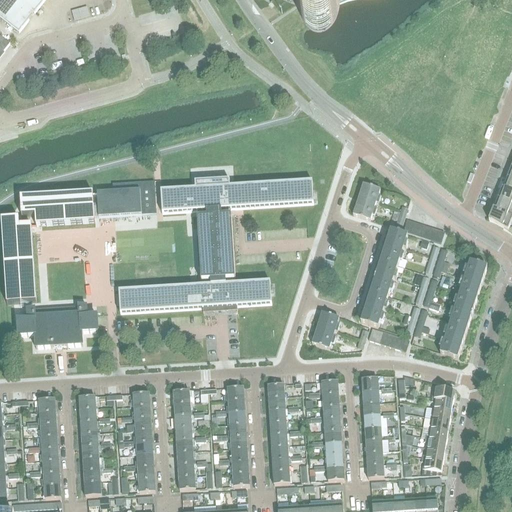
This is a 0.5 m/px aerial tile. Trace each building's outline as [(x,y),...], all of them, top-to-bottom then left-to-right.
[(0,0),(0,18),(1,19),(8,25),(8,24),(19,34),(46,0),(0,0)] [(318,32),(321,32),(324,30),(327,29),(329,27),(331,25),(334,20),(337,15),(339,10),(340,4),(348,1),(351,0),(298,0),(298,2),(299,7),(299,11),(301,16),(303,20),(305,24),(307,26),(308,28),(311,30),(313,31),(316,31),(318,32)] [(0,58),(10,45),(0,37),(0,58)] [(511,181),(507,179),(507,180),(506,179),(503,185),(504,186),(503,189),(502,188),(502,189),(511,193),(511,181)] [(99,219),(110,218),(157,215),(155,182),(113,185),(113,193),(97,194),(99,219)] [(314,205),(312,183),(230,188),(230,182),(196,184),(196,190),(161,192),(163,215),(197,212),(202,288),(119,293),(120,316),(203,310),(203,314),(237,312),(237,308),(271,306),(269,283),(236,285),(235,265),(231,210),(244,210),(314,205)] [(358,201),(376,207),(381,191),(363,186),(358,201)] [(511,193),(502,189),(501,190),(500,189),(498,195),(499,196),(497,200),(511,205),(511,193)] [(95,224),(93,195),(21,199),(22,218),(36,217),(36,228),(95,224)] [(511,217),(511,205),(497,200),(497,201),(496,200),(494,206),(495,206),(493,210),(511,217)] [(371,222),(376,207),(358,201),(353,217),(371,222)] [(511,229),(510,228),(511,223),(511,217),(493,210),(492,214),(490,214),(488,220),(489,220),(489,221),(511,235),(511,229)] [(20,228),(19,220),(2,221),(7,306),(37,304),(32,227),(20,228)] [(409,235),(413,223),(407,221),(404,233),(409,235)] [(414,237),(418,225),(413,223),(409,235),(414,237)] [(420,238),(423,226),(418,225),(414,237),(420,238)] [(425,240),(429,228),(423,226),(420,238),(425,240)] [(430,242),(434,230),(429,228),(425,240),(430,242)] [(435,243),(439,232),(434,230),(430,242),(435,243)] [(381,262),(398,268),(408,237),(391,231),(381,262)] [(439,232),(435,243),(441,245),(445,233),(439,232)] [(388,298),(398,268),(381,262),(371,293),(388,298)] [(460,294),(477,300),(487,269),(470,263),(460,294)] [(378,329),(388,298),(371,293),(361,324),(378,329)] [(468,330),(477,300),(460,294),(450,325),(468,330)] [(87,318),(87,307),(80,307),(80,309),(34,312),(34,310),(27,310),(28,321),(19,322),(20,338),(35,337),(36,350),(83,348),(82,335),(98,334),(97,317),(87,318)] [(317,330),(334,335),(339,320),(322,314),(317,330)] [(458,361),(468,330),(450,325),(440,355),(458,361)] [(329,351),(334,335),(317,330),(312,346),(329,351)] [(374,344),(378,333),(372,331),(369,342),(374,344)] [(379,346),(383,334),(378,333),(374,344),(379,346)] [(385,347),(388,336),(383,334),(379,346),(385,347)] [(390,349),(393,338),(388,336),(385,347),(390,349)] [(395,350),(399,339),(393,338),(390,349),(395,350)] [(400,352),(404,341),(399,339),(395,350),(400,352)] [(404,341),(400,352),(406,354),(409,342),(404,341)] [(415,381),(404,379),(405,381),(405,388),(415,387),(415,381)] [(363,394),(379,393),(378,380),(362,381),(363,394)] [(323,397),(339,396),(338,383),(322,384),(323,397)] [(269,400),(285,399),(284,387),(268,388),(269,400)] [(229,403),(245,402),(244,389),(228,390),(229,403)] [(432,399),(453,403),(455,393),(436,390),(435,397),(432,396),(432,399)] [(175,406),(191,405),(190,393),(174,394),(175,406)] [(364,407),(380,406),(379,393),(363,394),(364,407)] [(134,409),(150,408),(150,395),(134,396),(134,409)] [(324,409),(340,408),(339,396),(323,397),(324,409)] [(80,412),(96,411),(96,398),(80,399),(80,412)] [(270,413),(286,412),(285,399),(269,400),(270,413)] [(452,413),(453,403),(432,399),(431,403),(434,404),(433,410),(452,413)] [(40,415),(56,414),(55,401),(39,402),(40,415)] [(229,415),(245,414),(245,402),(229,403),(229,415)] [(175,419),(191,418),(191,405),(175,406),(175,419)] [(365,419),(381,418),(380,406),(364,407),(365,419)] [(135,421),(151,420),(150,408),(134,409),(135,421)] [(324,422),(340,421),(340,408),(324,409),(324,422)] [(425,419),(450,423),(452,413),(433,410),(427,409),(425,419)] [(81,425),(97,424),(96,411),(80,412),(81,425)] [(271,425),(286,424),(286,412),(270,413),(271,425)] [(41,427),(57,426),(56,414),(40,415),(41,427)] [(230,427),(246,426),(245,414),(229,415),(230,427)] [(176,431),(192,430),(191,418),(175,419),(176,431)] [(365,431),(381,430),(381,418),(365,419),(365,431)] [(448,433),(450,423),(425,419),(424,429),(429,430),(448,433)] [(136,433),(152,432),(151,420),(135,421),(136,433)] [(325,434),(341,433),(340,421),(324,422),(325,434)] [(82,437),(98,436),(97,424),(81,425),(82,437)] [(271,437),(287,436),(286,424),(271,425),(271,437)] [(42,439),(58,438),(57,426),(41,427),(42,439)] [(231,440),(247,439),(246,426),(230,427),(231,440)] [(177,443),(193,442),(192,430),(176,431),(177,443)] [(366,443),(382,442),(381,430),(365,431),(366,443)] [(447,444),(448,433),(429,430),(428,437),(426,436),(425,440),(447,444)] [(137,446),(153,445),(152,432),(136,433),(137,446)] [(326,446),(342,445),(341,433),(325,434),(326,446)] [(83,449),(99,448),(98,436),(82,437),(83,449)] [(272,450),(288,449),(287,436),(271,437),(272,450)] [(43,452),(59,451),(58,438),(42,439),(43,452)] [(232,452),(248,451),(247,439),(231,440),(232,452)] [(445,454),(447,444),(425,440),(425,444),(427,444),(426,451),(445,454)] [(178,455),(194,454),(193,442),(177,443),(178,455)] [(367,456),(383,455),(382,442),(366,443),(367,456)] [(138,458),(153,457),(153,445),(137,446),(138,458)] [(327,458),(343,457),(342,445),(326,446),(327,458)] [(83,461),(99,460),(99,448),(83,449),(83,461)] [(273,462),(289,461),(288,449),(272,450),(273,462)] [(43,464),(59,463),(59,451),(43,452),(43,464)] [(232,464),(248,463),(248,451),(232,452),(232,464)] [(443,464),(445,454),(426,451),(425,457),(423,457),(422,460),(443,464)] [(178,468),(194,467),(194,454),(178,455),(178,468)] [(368,468),(384,467),(383,455),(367,456),(368,468)] [(138,470),(154,469),(153,457),(138,458),(138,470)] [(328,471),(344,470),(343,457),(327,458),(328,471)] [(84,474),(100,472),(99,460),(83,461),(84,474)] [(442,474),(443,464),(422,460),(421,464),(424,464),(423,471),(442,474)] [(274,474),(290,473),(289,461),(273,462),(274,474)] [(44,476),(60,475),(59,463),(43,464),(44,476)] [(233,476),(249,475),(248,463),(232,464),(233,476)] [(179,480),(195,479),(194,467),(178,468),(179,480)] [(384,467),(368,468),(369,481),(384,480),(384,467)] [(139,482),(155,481),(154,469),(138,470),(139,482)] [(344,470),(328,471),(328,484),(344,483),(344,470)] [(85,486),(101,485),(100,472),(84,474),(85,486)] [(290,473),(274,474),(274,487),(290,486),(290,473)] [(45,488),(61,487),(60,475),(44,476),(45,488)] [(249,475),(233,476),(234,489),(250,488),(249,475)] [(195,479),(179,480),(180,493),(196,492),(195,479)] [(155,481),(139,482),(140,495),(156,494),(155,481)] [(101,485),(85,486),(86,499),(102,498),(101,485)] [(61,487),(45,488),(46,501),(62,500),(61,487)] [(427,501),(427,511),(438,511),(438,500),(427,501)] [(405,511),(416,511),(416,501),(405,502),(405,511)] [(416,511),(427,511),(427,501),(416,501),(416,511)] [(394,511),(405,511),(405,502),(394,503),(394,511)] [(372,511),(384,511),(384,503),(372,504),(372,511)] [(384,511),(394,511),(394,503),(384,503),(384,511)]
